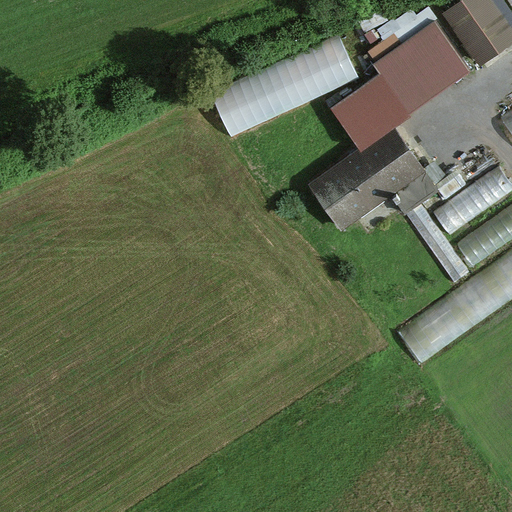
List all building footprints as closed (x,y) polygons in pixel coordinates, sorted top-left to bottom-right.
[(511,44),(511,18),(499,0),(465,0),(449,11),(485,63),(511,44)] [(474,71),(439,19),(378,61),(414,113),(474,71)] [(344,36),(238,74),(254,119),(360,81),(344,36)] [(511,106),(500,114),(511,131),(511,106)] [(430,171),(397,123),(309,183),(342,231),(430,171)] [(511,179),(499,162),(434,210),(450,232),(511,187),(511,179)] [(511,199),(456,239),(474,265),(511,238),(511,199)] [(511,249),(398,327),(420,359),(511,296),(511,249)] [(446,394),(463,419),(511,386),(511,305),(428,363),(448,392),(446,394)] [(511,394),(474,418),(500,459),(511,451),(511,394)] [(511,455),(500,463),(511,481),(511,455)]
